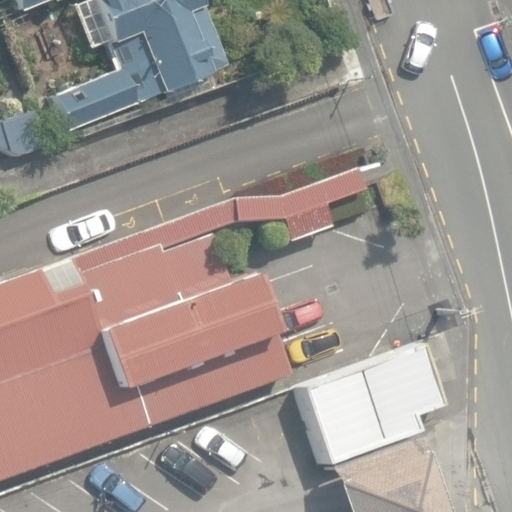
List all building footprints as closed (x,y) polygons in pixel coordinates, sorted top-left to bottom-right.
[(8,0),(12,10),(38,0),(8,0)] [(33,100),(46,133),(218,66),(192,0),(82,0),(110,70),(33,100)] [(0,476),(282,375),(244,268),(218,278),(202,233),(152,251),(151,248),(225,221),(273,219),(280,239),(321,224),(314,205),(355,190),(347,168),(270,196),(224,197),(59,256),(0,277),(0,476)] [(291,388),(319,464),(408,432),(401,414),(430,403),(408,344),(291,388)] [(436,511),(412,438),(314,474),(327,511),(436,511)]
